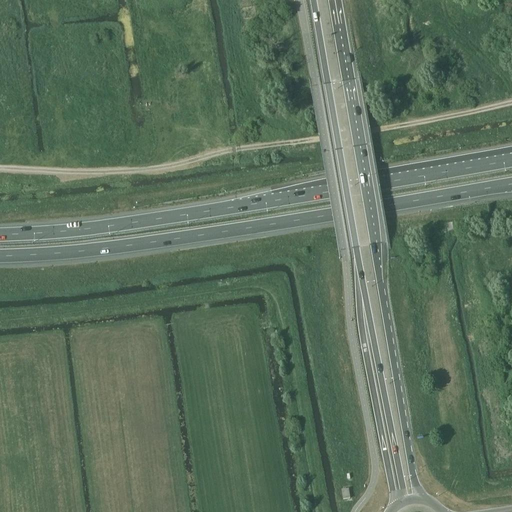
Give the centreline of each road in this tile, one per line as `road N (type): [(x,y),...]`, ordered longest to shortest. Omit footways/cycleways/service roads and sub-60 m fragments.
road 1 (track): [(511,102),(172,166),(0,168)]
road 2 (trunk): [(511,160),(107,226),(0,235)]
road 3 (trunk): [(0,257),(171,240),(511,184)]
road 4 (primary): [(314,0),(365,327),(404,502)]
road 5 (primary): [(418,500),(334,0)]
